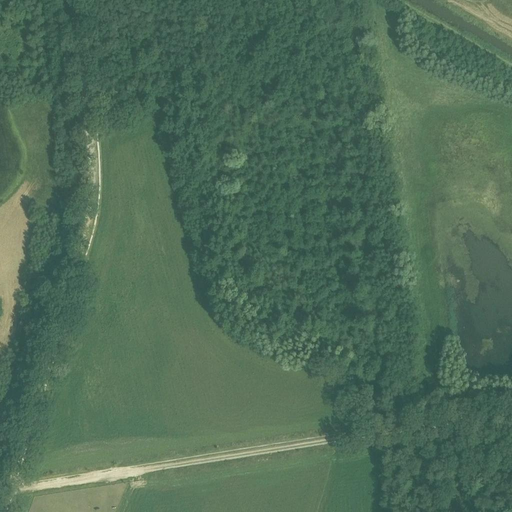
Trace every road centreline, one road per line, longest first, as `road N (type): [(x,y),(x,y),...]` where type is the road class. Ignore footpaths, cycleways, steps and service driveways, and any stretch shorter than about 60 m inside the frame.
road 1 (track): [(9,490),(511,413)]
road 2 (track): [(9,490),(85,238),(92,189),(75,0)]
road 3 (track): [(389,0),(511,70)]
